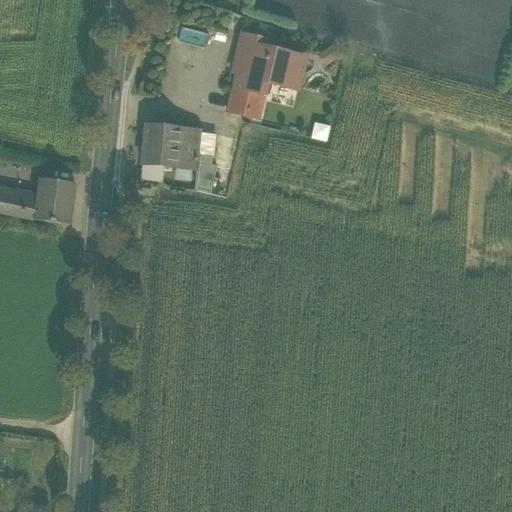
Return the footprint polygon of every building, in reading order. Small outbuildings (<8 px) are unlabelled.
[(232,75),(237,76),(242,56),(254,59),(257,49),(269,52),(271,42),(241,35),(232,75)] [(321,54),(327,64),(337,58),(331,48),(321,54)] [(262,94),(264,95),(266,83),(266,82),(269,80),(271,84),(278,86),(283,81),(298,85),(304,60),(269,52),(257,49),(254,59),(242,56),(237,76),(235,88),(262,94)] [(233,94),(260,100),(262,94),(235,88),(233,94)] [(260,100),(233,94),(229,112),(256,119),(260,100)] [(195,171),(200,132),(145,126),(141,166),(169,168),(195,171)] [(140,183),(167,190),(169,168),(141,166),(140,183)] [(38,181),(36,196),(33,221),(69,226),(74,186),(38,181)] [(0,195),(16,199),(18,192),(0,188),(0,195)] [(18,192),(16,199),(28,202),(30,194),(18,192)] [(0,213),(33,221),(36,196),(30,194),(28,202),(16,199),(0,195),(0,213)]
